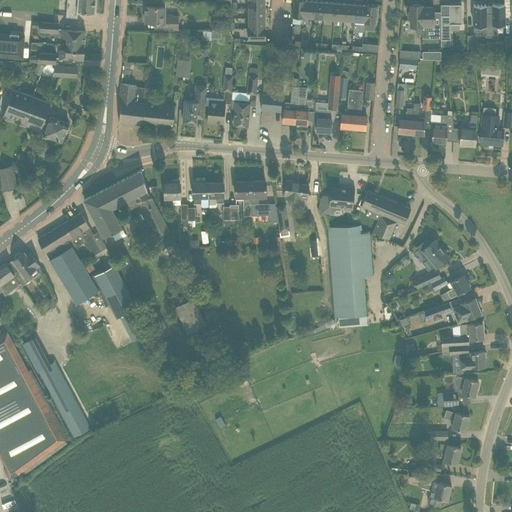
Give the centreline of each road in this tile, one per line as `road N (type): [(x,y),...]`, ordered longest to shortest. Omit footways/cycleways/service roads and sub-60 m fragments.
road 1 (residential): [(377,162),(95,143)]
road 2 (unclassified): [(511,307),(476,236),(428,190),(424,167)]
road 3 (residential): [(377,162),(390,0)]
road 4 (secondary): [(95,143),(114,0)]
road 5 (unclassified): [(478,511),(489,437),(511,374)]
road 6 (secondary): [(0,243),(58,197),(95,143)]
